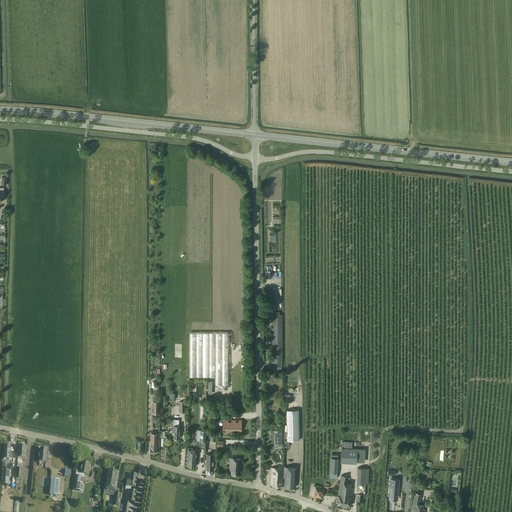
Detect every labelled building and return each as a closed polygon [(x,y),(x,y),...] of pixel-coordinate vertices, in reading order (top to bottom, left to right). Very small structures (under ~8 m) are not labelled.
[(274,314),(272,314),(272,367),(273,367),(273,372),(282,372),(282,367),(282,314),(279,314),(279,311),(274,311),(274,314)] [(214,384),(229,385),(228,333),(190,332),(190,377),(214,378),(214,384)] [(299,410),(286,410),(287,440),(299,440),(299,410)] [(173,425),(172,434),(173,434),(173,438),(180,438),(180,426),(179,426),(179,419),(173,419),(173,425)] [(241,420),(223,420),(223,431),(241,431),(241,420)] [(271,434),(276,434),(276,444),(282,444),(284,444),(284,441),(283,441),(283,436),(282,436),(282,434),(280,434),(279,431),(271,431),(271,434)] [(150,442),(151,442),(150,453),(151,453),(152,454),(153,454),(154,453),(156,453),(157,442),(158,443),(158,432),(152,432),(152,437),(150,437),(150,442)] [(342,441),(342,448),(341,447),(340,463),(356,464),(357,462),(356,462),(357,448),(352,448),(352,442),(342,441)] [(27,447),(18,446),(17,458),(26,459),(27,447)] [(197,449),(192,448),(188,448),(186,465),(196,466),(197,449)] [(356,462),(357,462),(365,462),(365,449),(357,448),(356,462)] [(48,450),(39,449),(38,462),(47,463),(48,450)] [(242,458),(230,458),(230,474),(241,475),(242,458)] [(331,458),(330,473),(330,478),(337,478),(338,458),(331,458)] [(74,483),(80,484),(81,477),(84,478),(85,475),(88,475),(90,464),(81,463),(80,472),(76,471),(76,476),(75,476),(74,483)] [(272,468),(271,476),(271,485),(282,486),(283,466),(278,466),(278,468),(272,468)] [(284,467),(284,476),(284,477),(285,477),(284,486),(295,487),(296,468),(284,467)] [(357,468),(357,476),(357,484),(368,484),(369,468),(357,468)] [(107,471),(104,491),(116,493),(119,472),(107,471)] [(131,474),(130,479),(130,482),(128,482),(127,486),(135,488),(137,475),(131,474)] [(341,475),(341,476),(338,494),(337,504),(350,506),(351,497),(353,488),(350,488),(351,484),(347,483),(348,476),(341,475)] [(390,486),(389,496),(398,497),(398,487),(399,479),(390,478),(390,486)] [(58,496),(60,481),(51,480),(49,496),(58,496)] [(74,487),(73,490),(82,491),(82,488),(83,484),(80,484),(74,483),(74,487)] [(314,496),(315,498),(317,498),(318,497),(322,498),(324,490),(316,488),(314,496)] [(136,492),(129,491),(125,490),(123,502),(134,504),(136,492)] [(114,507),(113,508),(117,509),(118,506),(120,507),(120,506),(122,494),(116,493),(115,496),(115,499),(116,499),(115,506),(114,506),(114,507)] [(424,511),(425,509),(422,509),(422,504),(419,503),(420,495),(415,493),(413,502),(412,504),(411,511),(424,511)] [(132,511),(134,504),(123,502),(121,511),(132,511)]
